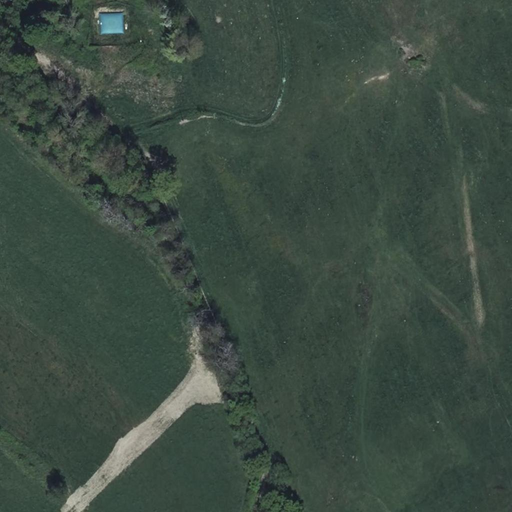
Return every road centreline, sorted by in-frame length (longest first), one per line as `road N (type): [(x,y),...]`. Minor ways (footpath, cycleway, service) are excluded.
road 1 (track): [(0,21),(51,76),(120,126),(195,106),(255,124),(284,87),(273,0)]
road 2 (track): [(252,511),(270,458),(149,156),(120,126)]
